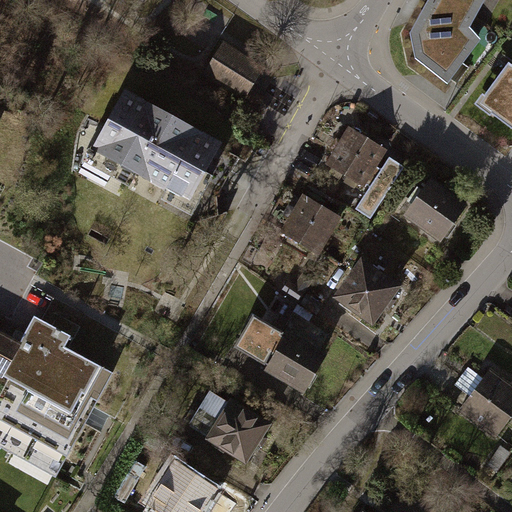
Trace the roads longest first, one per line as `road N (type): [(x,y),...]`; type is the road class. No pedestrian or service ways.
road 1 (residential): [(511,251),(370,407),(288,511)]
road 2 (residential): [(338,59),(511,190)]
road 3 (residential): [(338,59),(255,216)]
